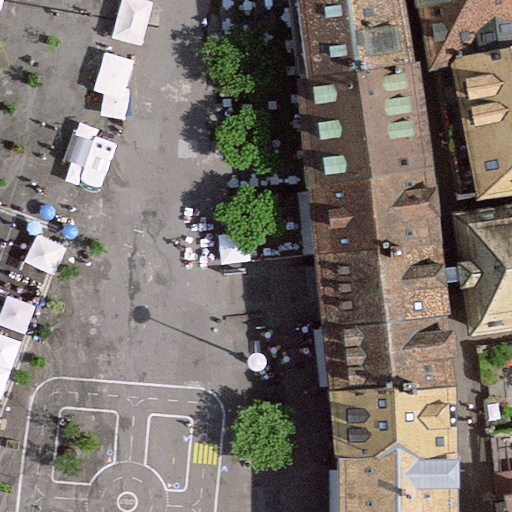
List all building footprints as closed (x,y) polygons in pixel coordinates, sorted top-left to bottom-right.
[(398,0),(294,0),(300,61),(407,53),(398,0)] [(511,0),(432,0),(443,53),(456,51),(511,45),(511,0)] [(511,45),(456,51),(478,190),(511,184),(511,45)] [(407,53),(300,61),(308,180),(425,174),(407,53)] [(308,180),(315,257),(440,245),(425,174),(308,180)] [(511,205),(462,212),(477,320),(511,315),(511,205)] [(315,257),(321,323),(450,316),(440,245),(315,257)] [(321,323),(327,384),(455,376),(450,316),(321,323)] [(339,456),(459,455),(455,376),(327,384),(339,456)] [(339,456),(339,511),(458,511),(459,455),(339,456)] [(511,511),(511,496),(496,499),(496,511),(511,511)]
